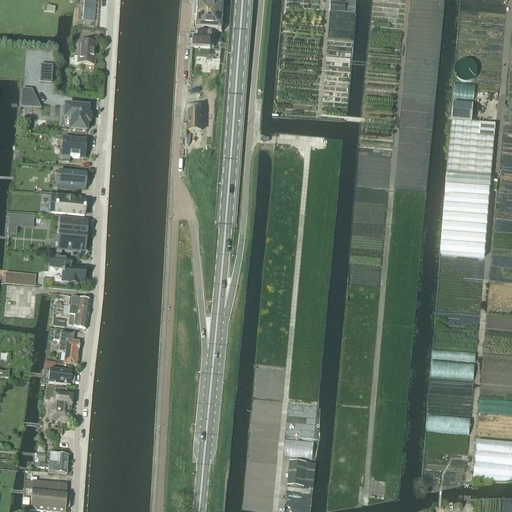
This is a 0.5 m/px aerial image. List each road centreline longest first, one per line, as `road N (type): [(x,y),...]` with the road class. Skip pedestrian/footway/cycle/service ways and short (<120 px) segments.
road 1 (unclassified): [(76,511),(112,0)]
road 2 (residential): [(158,511),(175,192)]
road 3 (primary): [(217,307),(234,280),(240,243),(260,0)]
road 4 (primary): [(217,307),(243,0)]
road 5 (residential): [(175,192),(185,0)]
road 6 (primary): [(175,192),(192,223),(213,356)]
road 7 (primary): [(198,511),(213,356)]
